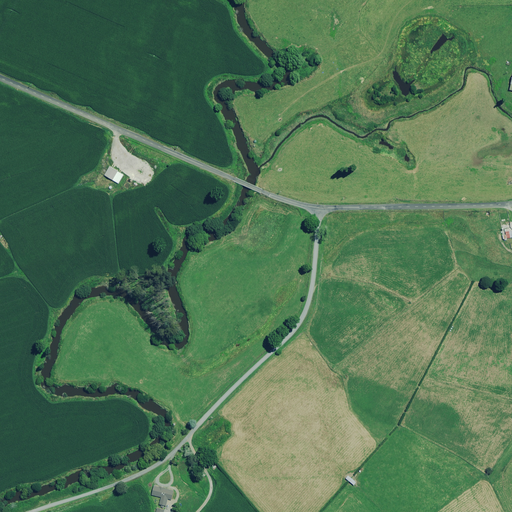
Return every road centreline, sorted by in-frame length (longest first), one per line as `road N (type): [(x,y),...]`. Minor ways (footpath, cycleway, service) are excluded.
road 1 (unclassified): [(319,207),(309,299),(282,343),(167,456),(29,511)]
road 2 (unclassified): [(319,207),(270,194),(0,77)]
road 3 (unclassified): [(511,203),(319,207)]
